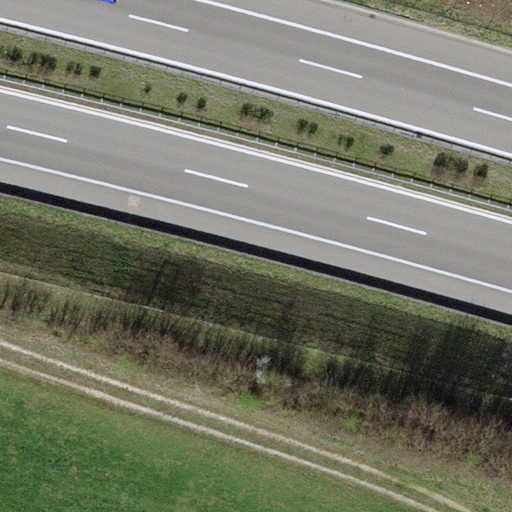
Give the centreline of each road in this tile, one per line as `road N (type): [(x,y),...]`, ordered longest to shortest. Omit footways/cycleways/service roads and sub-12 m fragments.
road 1 (motorway): [(0,125),(511,258)]
road 2 (track): [(453,511),(0,345)]
road 3 (motorway): [(511,120),(62,0)]
